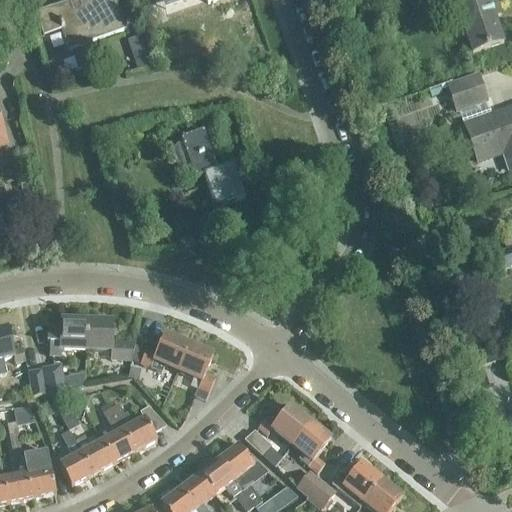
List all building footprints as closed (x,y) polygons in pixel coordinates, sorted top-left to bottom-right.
[(126,31),(130,30),(129,27),(125,29),(115,0),(103,0),(80,8),(81,12),(73,14),(70,6),(36,17),(42,38),(61,31),(68,53),(127,33),(126,31)] [(459,15),(472,55),(503,44),(495,20),(501,18),(494,0),(428,0),(429,1),(433,0),(448,0),(454,13),(451,14),(452,17),(459,15)] [(449,89),(457,113),(485,103),(477,80),(449,89)] [(511,167),(511,111),(490,119),(491,123),(467,132),(477,159),(502,150),(508,168),(511,167)] [(191,173),(194,182),(203,179),(215,212),(245,201),(233,167),(216,173),(202,134),(180,142),(182,148),(176,150),(173,154),(173,159),(177,170),(180,174),(185,175),(191,173)] [(511,251),(488,260),(493,274),(511,267),(511,251)] [(60,352),(86,353),(87,325),(60,324),(60,329),(47,329),(46,346),(49,346),(48,357),(60,358),(60,352)] [(87,325),(86,353),(112,354),(111,362),(131,363),(135,347),(112,346),(113,326),(87,325)] [(7,332),(0,333),(0,379),(9,377),(5,362),(14,360),(15,366),(25,364),(22,351),(13,353),(7,332)] [(167,371),(177,375),(189,349),(165,339),(156,357),(147,353),(141,367),(163,378),(167,371)] [(189,349),(177,375),(201,386),(195,400),(204,404),(214,383),(204,379),(213,360),(189,349)] [(41,371),(41,373),(45,397),(65,393),(60,368),(41,371)] [(45,397),(41,373),(28,376),(32,399),(45,397)] [(70,376),(71,387),(88,386),(87,375),(70,376)] [(119,407),(110,411),(122,433),(135,456),(156,444),(152,437),(166,430),(147,410),(139,415),(143,422),(132,427),(126,415),(124,416),(119,407)] [(270,432),(291,449),(309,427),(289,410),(276,426),(267,419),(257,431),(266,438),(270,432)] [(59,417),(68,433),(68,435),(79,429),(69,411),(59,417)] [(115,437),(101,444),(114,468),(135,456),(122,433),(110,411),(103,415),(115,437)] [(29,414),(14,418),(17,430),(34,427),(29,414)] [(16,478),(1,481),(7,507),(30,502),(22,460),(14,425),(5,427),(16,478)] [(309,427),(291,449),(301,457),(297,461),(315,476),(323,467),(315,460),(329,443),(309,427)] [(74,446),(68,435),(68,433),(60,438),(73,460),(58,468),(71,491),(92,479),(80,456),(74,446)] [(253,435),(244,444),(248,448),(261,460),(271,450),(255,436),(253,435)] [(83,441),(74,446),(80,456),(92,479),(114,468),(101,444),(89,451),(83,441)] [(224,459),(217,464),(252,511),(255,511),(262,507),(250,491),(267,478),(260,471),(255,467),(252,469),(238,449),(224,459)] [(54,497),(45,455),(22,460),(30,502),(54,497)] [(252,511),(217,464),(198,478),(214,500),(224,492),(232,503),(235,501),(242,511),(252,511)] [(361,507),(362,507),(381,484),(360,467),(345,486),(336,478),(329,488),(358,511),(361,507)] [(297,491),(308,501),(320,486),(309,476),(297,491)] [(198,478),(179,492),(193,511),(204,511),(202,509),(214,500),(198,478)] [(293,501),(274,484),(266,493),(284,510),(293,501)] [(381,484),(362,507),(367,511),(391,511),(401,501),(381,484)] [(320,486),(308,501),(305,504),(314,511),(320,511),(333,497),(320,486)] [(193,511),(179,492),(160,507),(163,511),(193,511)]
